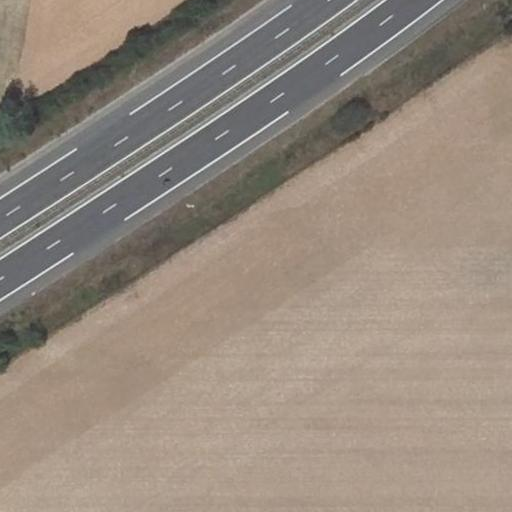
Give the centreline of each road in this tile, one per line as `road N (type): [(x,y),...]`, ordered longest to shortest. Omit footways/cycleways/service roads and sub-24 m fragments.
road 1 (trunk): [(0,278),(409,0)]
road 2 (trunk): [(326,0),(0,218)]
